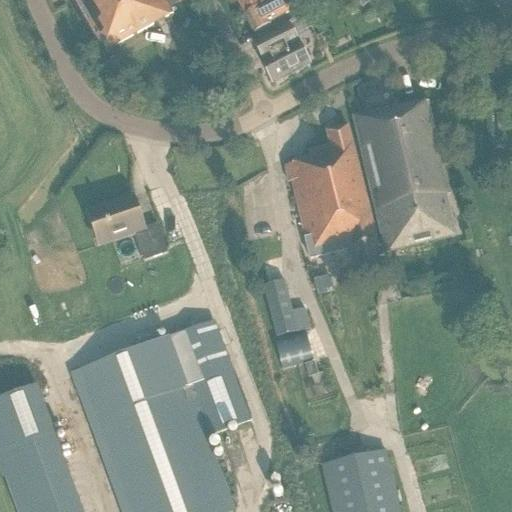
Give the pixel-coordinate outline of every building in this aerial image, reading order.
[(67,0),(99,55),(173,14),(172,13),(175,11),(179,20),(196,11),(189,0),(67,0)] [(236,0),(245,15),(273,0),(236,0)] [(273,0),(245,15),(254,33),(271,24),(270,23),(293,10),(292,7),(302,2),(302,0),(273,0)] [(324,0),(329,5),(335,0),(354,0),(362,8),(370,1),(369,0),(324,0)] [(303,43),(291,21),(278,27),(280,30),(254,44),(262,60),(261,60),(274,84),(314,63),(303,43)] [(450,197),(428,103),(407,108),(406,104),(352,117),(385,255),(456,238),(447,198),(450,197)] [(378,246),(348,127),(326,132),(330,147),(307,152),(308,159),(284,165),(288,181),(291,181),(309,258),(352,248),(358,275),(380,270),(375,247),(378,246)] [(144,229),(133,198),(88,213),(99,246),(134,234),(144,262),(168,254),(157,225),(144,229)] [(291,310),(284,282),(263,288),(276,338),(309,330),(303,307),(291,310)] [(126,511),(230,511),(232,511),(204,438),(250,420),(214,323),(74,373),(126,511)] [(301,333),(270,341),(278,370),(302,364),(309,362),(301,333)] [(0,463),(18,511),(82,511),(36,387),(0,400),(0,463)] [(323,468),(332,511),(398,511),(385,454),(323,468)]
